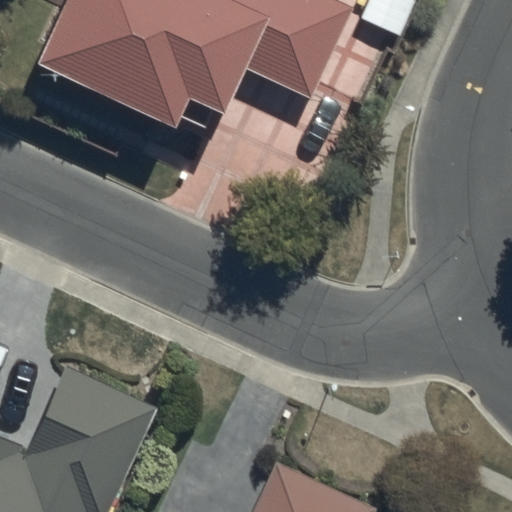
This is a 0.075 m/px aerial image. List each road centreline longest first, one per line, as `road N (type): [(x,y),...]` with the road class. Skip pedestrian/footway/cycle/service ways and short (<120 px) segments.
road 1 (residential): [(493,305),(404,335),(350,334),(0,186)]
road 2 (residential): [(493,305),(468,239),(465,171),(475,104),(511,20)]
